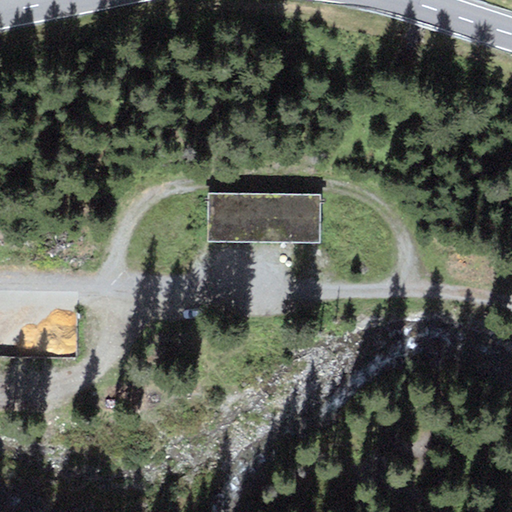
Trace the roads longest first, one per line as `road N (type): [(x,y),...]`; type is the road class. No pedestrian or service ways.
road 1 (track): [(0,282),(392,287),(511,306)]
road 2 (track): [(106,283),(115,233),(149,197),(188,182),(233,179),(332,185),(366,198),(394,224),(407,289)]
